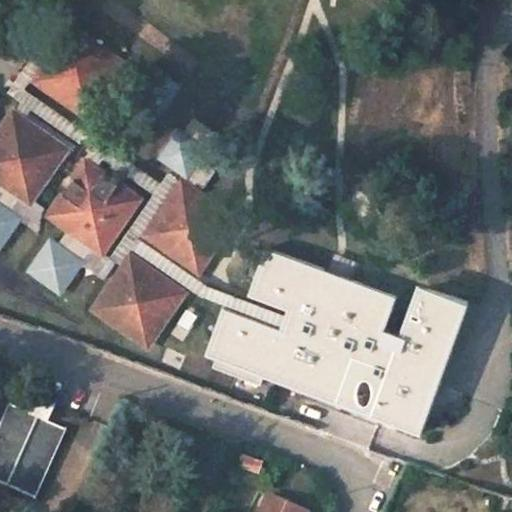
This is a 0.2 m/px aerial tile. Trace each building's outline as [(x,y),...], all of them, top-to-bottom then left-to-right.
[(0,0),(0,14),(45,44),(12,93),(161,195),(118,256),(127,264),(138,247),(144,239),(178,191),(26,89),(60,41),(0,0)] [(94,117),(118,81),(165,113),(187,82),(155,61),(148,72),(132,61),(121,54),(76,25),(46,68),(50,71),(58,70),(61,81),(54,82),(49,87),(94,117)] [(49,87),(54,82),(61,81),(58,70),(50,71),(46,68),(38,80),(49,87)] [(10,121),(18,126),(18,135),(27,133),(25,125),(29,120),(17,111),(10,121)] [(43,193),(74,149),(29,120),(25,125),(27,133),(18,135),(18,126),(10,121),(0,136),(0,179),(2,180),(0,183),(0,248),(3,251),(24,221),(13,213),(25,196),(29,190),(38,190),(43,193)] [(203,158),(210,148),(183,130),(165,156),(192,174),(188,180),(150,234),(194,264),(198,257),(207,256),(213,260),(243,216),(199,187),(198,186),(202,180),(210,185),(221,169),(203,158)] [(84,170),(90,175),(90,181),(99,180),(97,172),(101,167),(91,160),(84,170)] [(118,241),(147,198),(101,167),(97,172),(99,180),(90,181),(90,175),(84,170),(54,216),(75,230),(64,246),(56,241),(35,272),(67,293),(98,245),(102,239),(113,237),(118,241)] [(25,197),(36,204),(43,193),(38,190),(29,190),(25,197)] [(109,252),(118,241),(113,237),(102,239),(98,245),(109,252)] [(287,316),(229,295),(144,239),(138,247),(221,303),(284,325),(287,316)] [(450,358),(470,303),(428,288),(419,313),(427,316),(425,323),(409,317),(402,335),(386,329),(398,296),(268,249),(251,295),(290,309),(287,316),(284,325),(282,330),(225,309),(208,355),(217,359),(214,369),(259,385),(263,375),(266,377),(267,375),(295,385),(294,387),(339,403),(351,369),(386,381),(373,416),(422,433),(440,386),(438,385),(448,358),(450,358)] [(131,266),(137,271),(138,278),(145,276),(144,267),(147,262),(138,256),(131,266)] [(206,271),(213,260),(207,256),(198,257),(194,264),(206,271)] [(163,336),(193,293),(147,262),(144,267),(145,276),(138,278),(137,271),(131,266),(101,310),(143,339),(147,334),(156,332),(163,336)] [(155,347),(163,336),(156,332),(147,334),(143,339),(155,347)] [(10,406),(0,427),(0,482),(35,498),(66,431),(48,423),(56,405),(35,395),(27,414),(10,406)] [(306,511),(270,494),(261,511),(306,511)]
